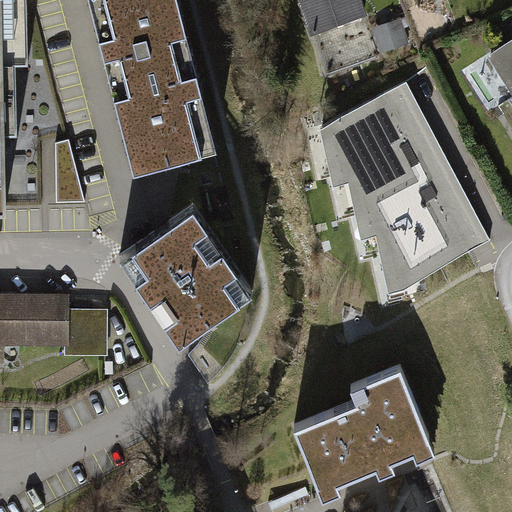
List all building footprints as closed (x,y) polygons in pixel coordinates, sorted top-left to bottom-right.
[(25,0),(0,0),(0,211),(6,211),(3,64),(27,63),(25,0)] [(179,0),(93,0),(135,168),(221,149),(179,0)] [(366,0),(299,0),(323,80),(413,54),(402,17),(374,25),(366,0)] [(511,39),(486,55),(511,97),(511,39)] [(406,80),(319,125),(332,181),(347,178),(359,233),(375,230),(387,286),(403,284),(490,239),(406,80)] [(69,142),(56,144),(56,202),(85,202),(69,142)] [(194,196),(120,249),(181,335),(256,288),(194,196)] [(72,293),(0,292),(0,346),(66,346),(66,354),(109,354),(109,306),(72,306),(72,293)] [(231,326),(193,352),(209,375),(247,349),(231,326)] [(352,408),(287,435),(313,497),(426,450),(394,373),(345,393),(352,408)]
